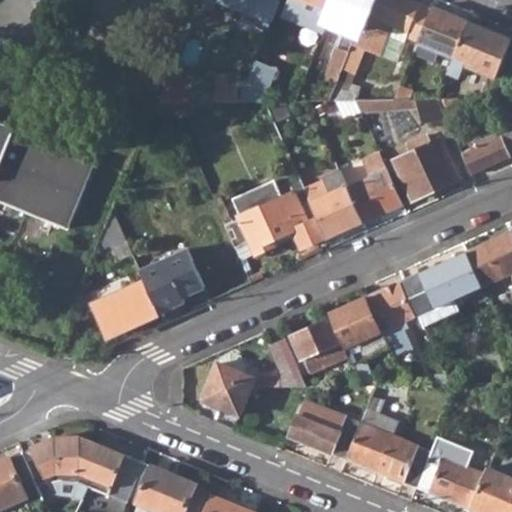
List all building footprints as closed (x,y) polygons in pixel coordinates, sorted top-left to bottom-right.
[(219,0),(218,3),(271,24),(280,4),(271,0),(219,0)] [(333,12),(338,0),(297,0),(333,14),(333,12)] [(351,19),(326,79),(337,83),(337,82),(341,72),(370,0),(338,0),(333,12),(351,19)] [(405,0),(370,0),(341,72),(354,77),(365,51),(381,58),(393,29),(408,35),(406,40),(418,44),(431,10),(405,0)] [(418,44),(413,56),(435,65),(439,54),(454,60),(469,25),(431,10),(418,44)] [(465,67),(496,80),(511,43),(469,25),(454,60),(449,74),(460,79),(465,67)] [(247,98),(270,103),(279,64),(255,59),(247,98)] [(169,105),(203,105),(209,88),(170,74),(157,106),(169,105)] [(329,103),(337,83),(326,79),(318,75),(306,103),(329,103)] [(212,84),(213,102),(237,101),(237,79),(225,79),(220,84),(212,84)] [(360,90),(337,82),(337,83),(329,103),(355,102),(360,90)] [(446,118),(446,120),(464,112),(462,108),(468,105),(466,100),(439,101),(446,118)] [(422,126),(446,118),(439,101),(413,101),(422,126)] [(265,104),(270,115),(279,115),(279,104),(265,104)] [(157,106),(152,117),(175,117),(169,105),(157,106)] [(463,157),(472,176),(511,157),(511,125),(498,131),(497,128),(473,138),(477,147),(472,149),(474,153),(463,157)] [(0,202),(48,222),(70,231),(70,229),(94,165),(96,166),(97,164),(16,132),(15,135),(0,128),(0,202)] [(395,163),(413,203),(459,182),(441,142),(431,147),(427,138),(406,147),(411,156),(395,163)] [(371,180),(349,191),(364,225),(403,207),(380,155),(363,164),(371,180)] [(325,183),(305,192),(319,224),(326,240),(327,242),(364,225),(349,191),(341,172),(324,180),(325,183)] [(282,201),(241,219),(239,220),(240,222),(231,226),(241,248),(250,244),(256,258),(283,245),(281,241),(296,234),(303,250),(326,240),(319,224),(305,192),(301,184),(290,189),(294,196),(282,201)] [(234,204),(241,219),(282,201),(275,185),(234,204)] [(113,215),(101,242),(105,249),(110,246),(117,262),(132,255),(113,215)] [(225,228),(236,251),(241,248),(231,226),(225,228)] [(511,233),(466,254),(486,297),(511,285),(511,233)] [(145,284),(160,316),(187,304),(185,300),(205,291),(179,235),(171,239),(178,257),(141,274),(145,284)] [(100,289),(106,301),(133,289),(127,276),(139,270),(132,255),(117,262),(110,246),(105,249),(101,242),(98,252),(111,283),(100,289)] [(402,283),(426,335),(444,327),(440,316),(476,300),(482,313),(491,308),(486,297),(466,254),(402,283)] [(145,284),(133,289),(106,301),(94,306),(109,338),(160,316),(145,284)] [(390,347),(394,356),(410,349),(402,330),(406,328),(403,322),(411,318),(396,286),(367,299),(390,347)] [(390,347),(367,299),(329,316),(353,366),(363,386),(376,386),(366,365),(364,366),(361,360),(390,347)] [(291,339),(311,374),(348,358),(328,321),(291,339)] [(201,401),(239,417),(252,389),(307,388),(285,342),(269,350),(285,379),(256,380),(217,365),(201,401)] [(342,370),(347,387),(363,386),(353,366),(342,370)] [(347,459),(415,486),(430,451),(394,436),(398,426),(378,418),(384,404),(371,399),(361,423),(347,459)] [(347,459),(361,423),(306,400),(291,437),(347,459)] [(415,486),(471,509),(485,474),(472,469),(476,459),(460,452),(455,462),(443,457),(440,465),(435,463),(449,431),(440,427),(430,451),(415,486)] [(22,454),(38,489),(48,484),(58,483),(61,474),(78,475),(91,479),(87,487),(126,502),(127,500),(142,464),(78,438),(57,438),(22,454)] [(0,464),(0,511),(27,500),(31,509),(44,503),(38,489),(22,454),(0,464)] [(127,500),(157,511),(182,511),(194,485),(142,464),(127,500)] [(471,509),(478,511),(511,511),(511,478),(487,468),(485,474),(471,509)] [(78,483),(87,487),(91,479),(78,475),(61,474),(58,483),(78,483)] [(249,511),(212,496),(205,511),(249,511)]
